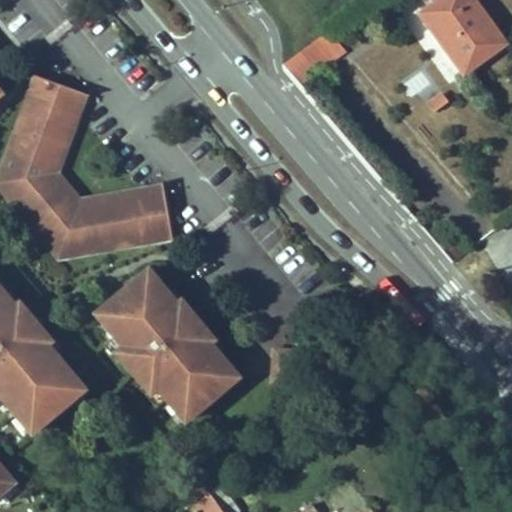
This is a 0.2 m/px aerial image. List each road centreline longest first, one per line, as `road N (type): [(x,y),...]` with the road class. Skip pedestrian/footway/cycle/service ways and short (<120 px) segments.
road 1 (primary): [(185,69),(356,258),(440,333),(511,425)]
road 2 (primary): [(511,373),(220,33)]
road 3 (residential): [(288,291),(138,117)]
road 4 (residential): [(138,117),(37,0)]
